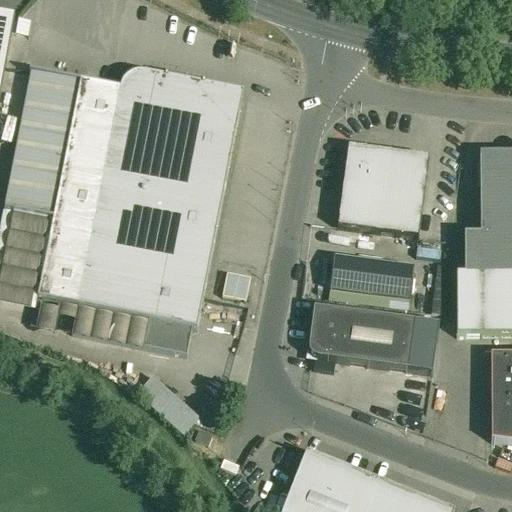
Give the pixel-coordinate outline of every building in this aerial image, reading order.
[(0,95),(14,19),(0,16),(0,95)] [(192,333),(196,334),(239,116),(236,115),(238,104),(237,102),(237,100),(236,99),(235,98),(233,97),(232,96),(164,89),(165,81),(142,77),(139,76),(136,76),(133,77),(130,78),(128,80),(125,82),(123,84),(121,87),(120,89),(119,93),(29,75),(28,77),(30,77),(4,214),(53,224),(37,302),(77,310),(71,338),(186,361),(192,333)] [(429,162),(348,151),(333,263),(413,273),(429,162)] [(464,239),(464,279),(456,279),(457,341),(511,340),(511,158),(479,159),(480,239),(464,239)] [(408,306),(413,273),(333,263),(329,295),(408,306)] [(414,326),(314,312),(308,351),(309,357),(312,361),(317,363),(408,375),(414,326)] [(511,358),(489,359),(490,446),(511,448),(511,358)] [(151,380),(136,397),(182,438),(198,421),(151,380)] [(212,440),(198,434),(194,444),(208,449),(212,440)] [(327,511),(343,472),(306,457),(283,511),(327,511)] [(343,472),(327,511),(369,511),(380,486),(343,472)] [(412,511),(417,501),(380,486),(369,511),(412,511)] [(445,511),(417,501),(412,511),(445,511)]
